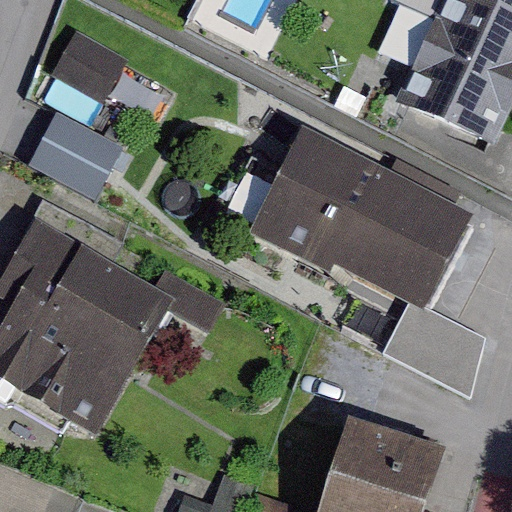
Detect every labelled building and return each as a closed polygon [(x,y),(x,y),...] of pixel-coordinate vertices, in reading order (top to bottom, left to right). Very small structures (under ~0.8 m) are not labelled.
[(499,145),(511,119),(511,18),(475,0),(463,0),(412,101),(499,145)] [(99,112),(136,48),(83,18),(46,82),(99,112)] [(111,189),(129,133),(58,110),(40,166),(111,189)] [(476,217),(311,130),(265,217),(430,304),(476,217)] [(170,297),(61,238),(0,349),(0,373),(99,427),(170,297)] [(419,511),(439,450),(356,420),(325,511),(419,511)] [(227,511),(231,493),(190,486),(185,511),(227,511)]
